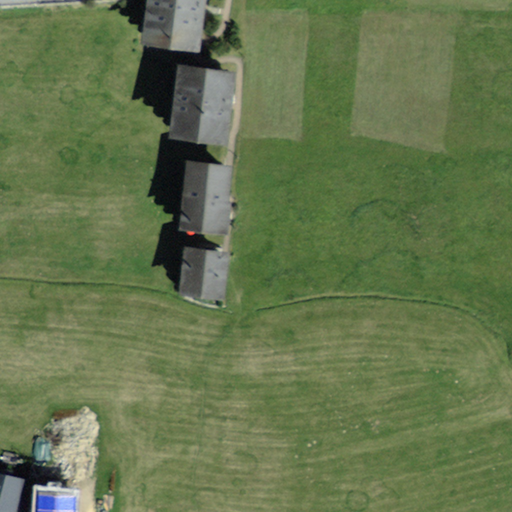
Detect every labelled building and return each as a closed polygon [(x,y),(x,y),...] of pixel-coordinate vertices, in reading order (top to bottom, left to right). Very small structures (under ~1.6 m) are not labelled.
[(195,0),(145,0),(140,36),(189,43),(195,0)] [(227,74),(180,67),(171,130),(218,136),(227,74)] [(222,163),(186,161),(182,226),(219,228),(222,163)] [(218,252),(184,249),(181,292),(214,294),(218,252)] [(10,511),(19,478),(0,473),(0,510),(6,511),(10,511)] [(60,511),(62,497),(32,494),(30,511),(60,511)]
